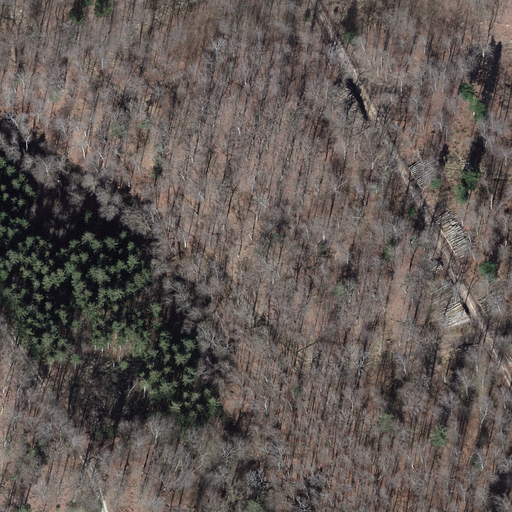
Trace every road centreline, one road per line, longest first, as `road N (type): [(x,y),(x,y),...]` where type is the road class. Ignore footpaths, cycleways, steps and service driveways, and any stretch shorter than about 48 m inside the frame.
road 1 (track): [(511,327),(330,368),(260,320),(185,233),(116,186),(0,127)]
road 2 (track): [(511,381),(317,0)]
road 3 (track): [(112,511),(96,463),(50,406),(0,308)]
